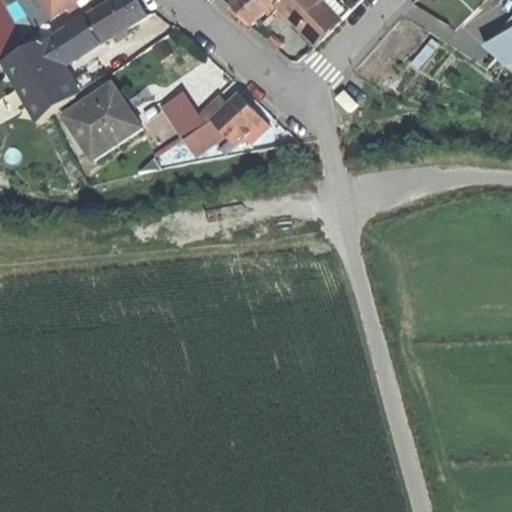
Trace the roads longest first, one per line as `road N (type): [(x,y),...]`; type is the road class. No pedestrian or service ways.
road 1 (track): [(511,179),(432,181),(343,203)]
road 2 (residential): [(180,0),(304,107)]
road 3 (residential): [(304,107),(398,0)]
